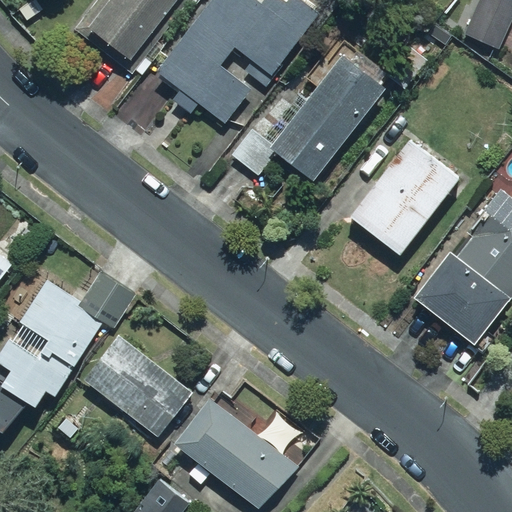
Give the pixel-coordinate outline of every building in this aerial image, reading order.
[(190,0),(97,0),(75,30),(134,74),(190,0)] [(264,0),(262,3),(257,0),(211,0),(157,71),(162,74),(159,78),(179,92),(182,89),(182,90),(174,100),(192,113),(199,103),(226,123),(252,89),(221,66),(235,47),(253,61),(246,71),(268,87),(275,77),(273,76),(320,13),(316,10),(319,7),(309,0),(264,0)] [(511,0),(481,0),(466,34),(476,38),(474,41),(482,45),(483,42),(500,49),(511,23),(511,0)] [(254,129),(233,155),(260,175),(277,153),(313,181),(386,89),(343,55),(336,64),(331,60),(314,81),(319,86),(273,144),(254,129)] [(410,139),(350,217),(400,255),(461,178),(410,139)] [(450,252),(414,298),(475,345),(511,297),(511,197),(501,189),(468,232),(470,234),(454,255),(450,252)] [(48,242),(39,256),(74,278),(83,265),(48,242)] [(0,283),(15,265),(0,253),(0,283)] [(80,302),(46,281),(0,351),(0,362),(10,370),(1,384),(36,407),(46,391),(55,398),(104,324),(113,330),(137,293),(101,270),(80,302)] [(120,335),(84,380),(159,437),(193,392),(120,335)] [(210,398),(175,443),(260,508),(299,466),(210,398)] [(184,511),(192,504),(160,477),(131,511),(184,511)]
